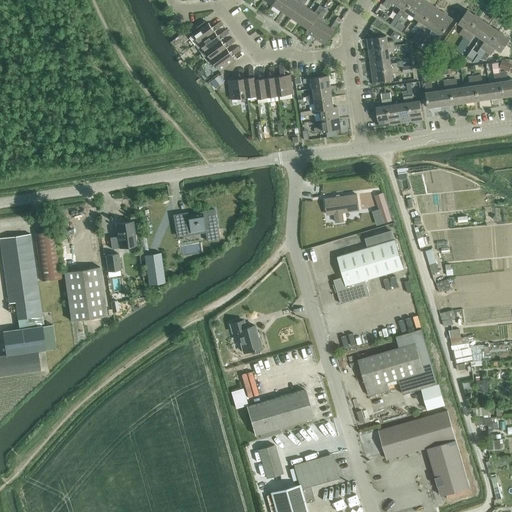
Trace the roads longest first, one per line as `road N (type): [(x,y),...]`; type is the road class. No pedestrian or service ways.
road 1 (track): [(383,145),(489,485),(483,511)]
road 2 (unclassified): [(372,511),(292,242),(295,157)]
road 3 (tertiary): [(0,203),(295,157)]
road 4 (residential): [(348,51),(257,55),(220,6),(183,9),(172,0)]
road 5 (tertiary): [(363,148),(511,127)]
road 6 (track): [(194,320),(292,242)]
